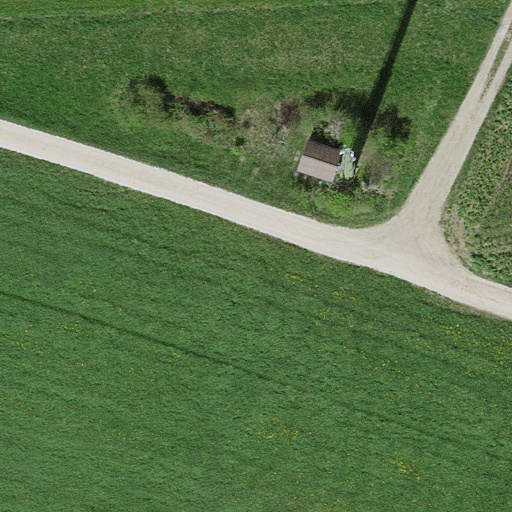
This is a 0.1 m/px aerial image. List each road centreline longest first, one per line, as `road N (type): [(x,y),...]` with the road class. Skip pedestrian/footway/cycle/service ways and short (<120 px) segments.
road 1 (track): [(0,136),(400,259)]
road 2 (track): [(400,259),(511,29)]
